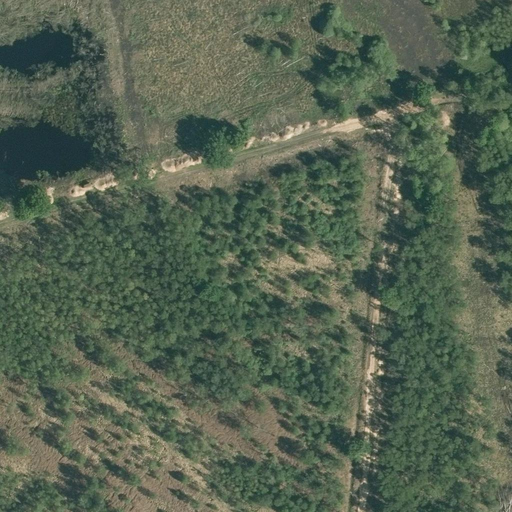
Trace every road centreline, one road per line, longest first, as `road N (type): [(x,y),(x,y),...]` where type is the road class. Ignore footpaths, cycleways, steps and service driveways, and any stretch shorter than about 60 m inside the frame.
road 1 (track): [(0,218),(393,112)]
road 2 (track): [(359,511),(393,112)]
road 3 (track): [(393,112),(511,78)]
